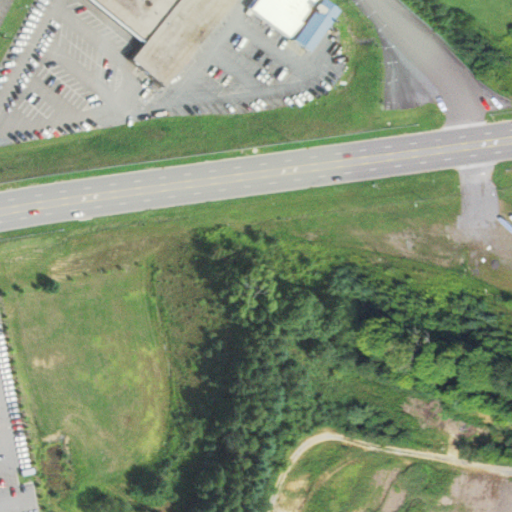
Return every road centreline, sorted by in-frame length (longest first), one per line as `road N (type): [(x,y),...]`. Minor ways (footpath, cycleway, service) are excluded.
road 1 (trunk): [(0,214),(511,139)]
road 2 (track): [(511,466),(380,449),(307,491),(297,511)]
